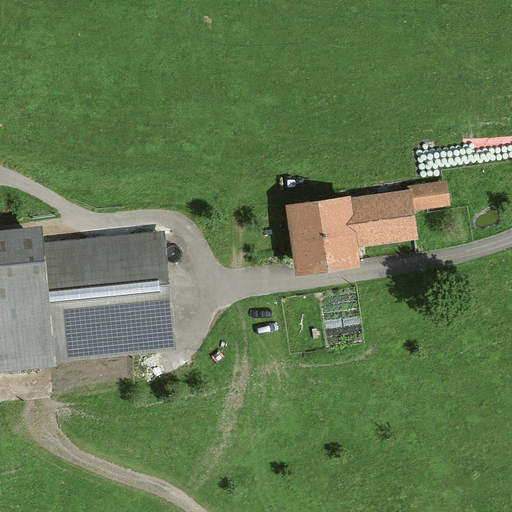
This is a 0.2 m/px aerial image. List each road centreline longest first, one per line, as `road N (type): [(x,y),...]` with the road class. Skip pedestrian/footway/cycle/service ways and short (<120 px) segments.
road 1 (track): [(0,180),(91,224),(162,220),(184,228),(215,277),(248,289),(458,258),(511,238)]
road 2 (track): [(248,289),(218,303),(158,370),(58,383),(39,396),(33,424),(48,450),(189,511)]
